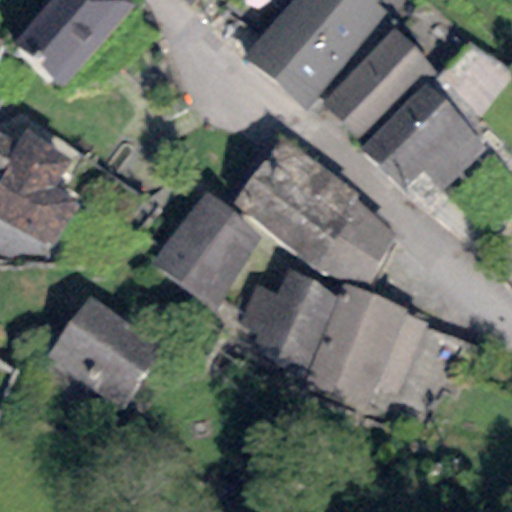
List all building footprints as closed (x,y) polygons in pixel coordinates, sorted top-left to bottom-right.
[(135,8),(126,0),(49,0),(13,45),(63,90),(135,8)] [(183,0),(192,9),(202,0),(183,0)] [(339,0),(307,0),(256,61),(307,106),(373,32),(337,2),(339,0)] [(394,41),(330,106),(360,135),(424,70),(394,41)] [(486,154),(424,93),(363,155),(404,196),(422,177),(443,197),(486,154)] [(0,215),(48,247),(78,207),(55,187),(68,162),(24,127),(15,141),(0,133),(0,215)] [(362,208),(280,149),(237,208),(363,300),(399,251),(355,218),(362,208)] [(266,251),(205,203),(150,272),(211,321),(266,251)] [(339,307),(281,277),(242,353),(300,383),(339,307)] [(417,327),(352,298),(299,414),(364,444),(417,327)] [(165,352),(88,299),(45,360),(122,413),(165,352)]
